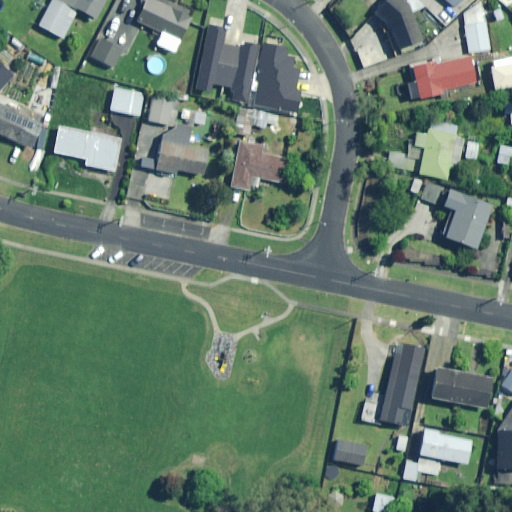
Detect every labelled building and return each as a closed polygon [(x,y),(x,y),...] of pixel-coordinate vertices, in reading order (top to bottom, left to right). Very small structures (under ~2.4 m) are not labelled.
[(79,7),(65,0),(52,0),(41,24),(64,36),(79,7)] [(65,0),(79,7),(97,16),(105,0),(65,0)] [(158,0),(146,0),(138,18),(182,39),(193,16),(158,0)] [(421,42),(407,5),(401,0),(382,0),(370,13),(383,24),(385,28),(387,28),(396,51),(421,42)] [(442,0),(453,9),(459,0),(442,0)] [(491,11),(495,20),(501,17),(498,9),(491,11)] [(125,24),(111,17),(103,34),(117,41),(125,24)] [(484,21),(462,26),(467,52),(489,48),(484,21)] [(223,24),(210,22),(196,85),(212,88),(214,80),(232,84),(231,88),(235,89),(233,98),(248,101),(260,41),(246,38),(245,42),(241,41),(240,45),(224,41),(227,29),(223,28),(223,24)] [(396,56),(389,38),(357,50),(364,68),(396,56)] [(291,46),(265,40),(252,101),(297,111),(302,89),(298,88),(302,67),(294,66),(297,55),(289,54),(291,46)] [(431,61),(407,67),(415,98),(439,93),(439,89),(472,82),(466,56),(432,64),(431,61)] [(0,60),(0,90),(15,74),(0,60)] [(511,62),(486,67),(490,90),(511,85),(511,62)] [(145,92),(116,86),(112,108),(140,114),(145,92)] [(174,99),(154,95),(149,118),(169,122),(174,99)] [(43,122),(0,103),(0,130),(32,145),(43,122)] [(511,124),(511,103),(503,103),(503,114),(510,114),(510,124),(511,124)] [(269,113),(240,107),(235,131),(250,134),(252,124),(266,127),(269,113)] [(206,114),(195,113),(193,123),(204,125),(206,114)] [(178,122),(177,126),(166,132),(158,167),(178,172),(179,167),(205,172),(210,149),(190,145),(194,125),(178,122)] [(122,137),(62,124),(56,149),(89,156),(87,162),(115,168),(122,137)] [(414,174),(443,180),(453,134),(424,128),(423,135),(413,133),(410,146),(419,148),(414,174)] [(242,139),(232,184),(250,188),(252,175),(285,182),(290,157),(262,151),(264,144),(242,139)] [(510,148),(498,145),(495,162),(507,165),(510,148)] [(415,157),(389,151),(385,165),(412,171),(415,157)] [(439,184),(425,179),(418,199),(432,204),(439,184)] [(487,205),(443,189),(437,207),(448,211),(438,238),(472,250),(487,205)] [(396,339),(379,417),(400,422),(404,405),(411,406),(425,345),(396,339)] [(492,374),(438,363),(432,392),(486,404),(492,374)] [(511,366),(500,384),(511,392),(511,366)] [(375,423),(379,405),(365,402),(361,419),(375,423)] [(511,405),(499,426),(497,463),(511,464),(511,405)] [(471,438),(424,428),(419,450),(441,454),(466,460),(471,438)] [(408,439),(399,436),(396,450),(405,452),(408,439)] [(367,443),(339,437),(334,457),(362,463),(367,443)] [(441,454),(419,450),(415,468),(437,473),(441,454)] [(335,511),(344,501),(332,491),(323,502),(334,511),(335,511)] [(394,511),(398,500),(376,494),(372,511),(374,511),(394,511)]
